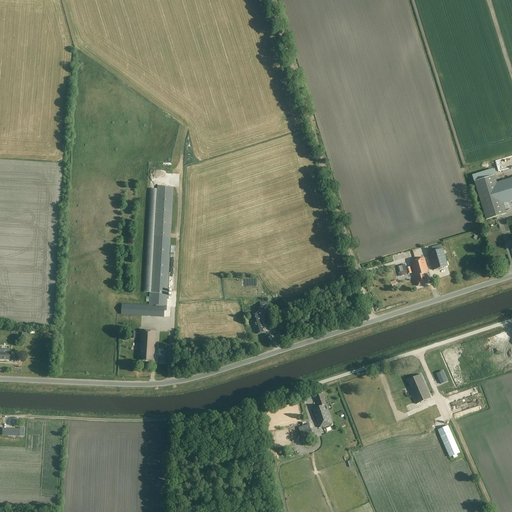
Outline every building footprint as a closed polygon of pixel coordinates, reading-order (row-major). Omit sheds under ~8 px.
[(511,200),(511,178),(496,183),(494,176),(474,182),(486,220),(506,214),(503,203),(511,200)] [(152,292),(152,293),(150,293),(150,297),(146,297),(146,302),(149,302),(149,305),(167,306),(173,187),(158,186),(158,189),(149,189),(143,292),(152,292)] [(448,266),(443,249),(428,254),(433,270),(448,266)] [(424,258),(416,260),(417,263),(416,264),(422,285),(427,284),(424,273),(428,272),(424,258)] [(417,263),(416,260),(410,262),(418,286),(422,285),(416,264),(417,263)] [(148,306),(122,304),(121,315),(168,318),(169,307),(148,306)] [(262,325),(258,313),(250,315),(253,325),(256,334),(264,332),(262,325)] [(156,331),(141,330),(140,350),(141,350),(141,354),(142,354),(142,360),(151,361),(154,361),(156,331)] [(10,350),(3,349),(3,352),(0,352),(0,359),(9,360),(9,353),(10,350)] [(431,398),(421,375),(408,380),(411,387),(410,388),(411,391),(410,391),(416,404),(431,398)] [(439,375),(432,378),(435,383),(437,388),(443,385),(439,375)] [(409,405),(405,392),(396,394),(401,410),(406,408),(406,406),(409,405)] [(326,405),(323,394),(315,396),(319,407),(313,409),(319,427),(323,426),(333,423),(327,405),(326,405)] [(406,436),(420,430),(418,423),(423,422),(420,415),(407,420),(411,430),(407,431),(406,429),(404,429),(406,436)] [(315,441),(309,424),(298,428),(304,445),(315,441)] [(460,453),(448,426),(438,431),(450,458),(453,456),(454,459),(458,457),(457,454),(460,453)]
